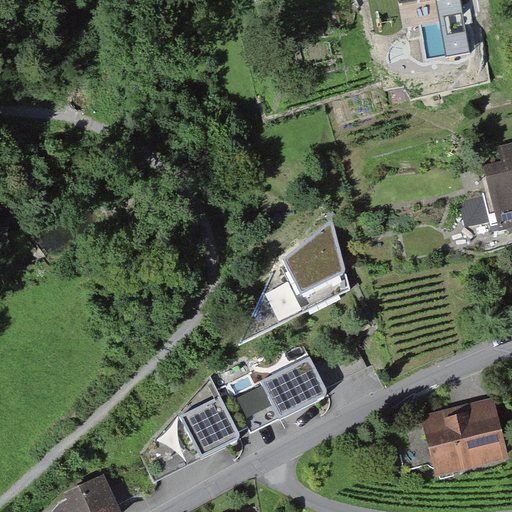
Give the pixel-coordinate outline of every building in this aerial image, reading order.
[(398,0),(399,5),(424,0),(435,0),(446,60),(467,57),(456,0),(398,0)] [(511,151),(493,156),(509,234),(511,233),(511,151)] [(290,261),(316,301),(363,270),(337,230),(290,261)] [(316,360),(262,386),(282,430),(312,416),(337,405),(316,360)] [(215,457),(245,443),(226,405),(165,435),(183,473),(215,457)] [(433,420),(446,480),(511,465),(511,459),(500,406),(433,420)] [(66,511),(121,511),(110,484),(74,501),(66,511)]
